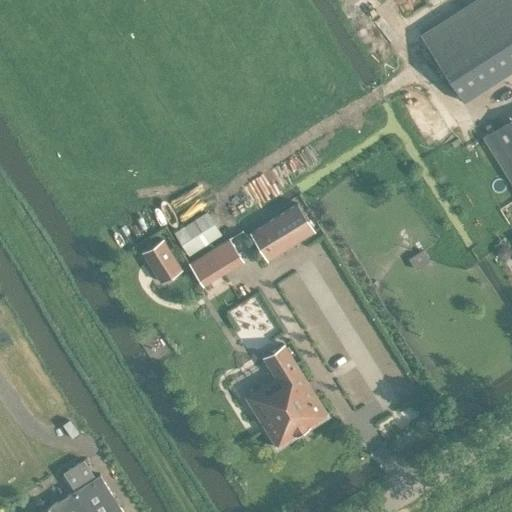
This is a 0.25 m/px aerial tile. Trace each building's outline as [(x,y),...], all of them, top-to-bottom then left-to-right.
[(423,0),(399,0),(406,13),(425,2),(423,0)] [(463,101),(511,70),(511,0),(471,0),(420,33),(463,101)] [(511,117),(483,135),(511,181),(511,117)] [(296,202),(249,232),(267,260),(314,230),(296,202)] [(206,212),(174,233),(188,253),(220,233),(206,212)] [(228,238),(189,263),(203,285),(242,261),(228,238)] [(182,269),(163,240),(143,252),(161,282),(182,269)] [(499,257),(504,258),(508,256),(510,251),(507,246),(502,245),(498,248),(497,253),(499,257)] [(409,257),(415,268),(426,262),(419,251),(409,257)] [(242,320),(259,310),(252,299),(235,309),(242,320)] [(287,344),(264,358),(277,377),(246,396),(276,445),(329,412),(287,344)] [(124,511),(100,472),(95,476),(83,458),(63,471),(74,489),(47,506),(43,499),(32,506),(35,511),(124,511)]
